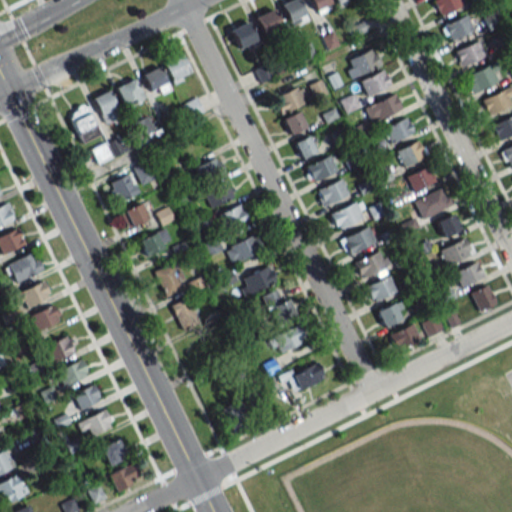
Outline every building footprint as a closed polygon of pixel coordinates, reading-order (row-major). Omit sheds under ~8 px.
[(305,17),(296,0),(286,0),(279,4),(289,25),(305,17)] [(331,6),(327,0),(307,0),(314,14),(331,6)] [(439,16),(461,3),(459,0),(432,0),(430,2),(439,16)] [(263,34),(279,24),(269,8),(252,18),(263,34)] [(439,26),(446,40),(471,29),(465,15),(439,26)] [(228,28),(236,48),(254,41),(246,21),(228,28)] [(460,67),(483,53),(474,39),(452,53),(460,67)] [(347,77),(378,68),(373,50),(342,59),(347,77)] [(189,75),(180,53),(161,61),(169,83),(189,75)] [(500,79),(492,62),(463,76),(470,92),(500,79)] [(167,88),(156,65),(139,74),(148,91),(157,87),(159,92),(167,88)] [(365,95),(388,85),(382,70),(359,80),(365,95)] [(142,100),(133,78),(114,86),(123,108),(142,100)] [(271,98),(279,113),(305,101),(298,86),(271,98)] [(511,103),(511,91),(511,87),(480,97),(485,113),(511,103)] [(103,123),(120,114),(106,89),(90,98),(103,123)] [(369,122),(399,107),(392,93),(362,107),(369,122)] [(79,142),(98,133),(83,104),(65,112),(79,142)] [(287,133),(304,126),(297,111),(281,118),(287,133)] [(511,113),(489,125),(497,139),(511,131),(511,113)] [(138,135),(152,129),(146,116),(132,123),(138,135)] [(380,128),(387,142),(411,131),(405,117),(380,128)] [(292,142),(299,158),(314,151),(307,135),(292,142)] [(106,142),(112,155),(126,149),(120,136),(106,142)] [(393,150),(401,166),(424,156),(417,140),(393,150)] [(511,161),(511,143),(498,150),(505,165),(511,161)] [(108,158),(104,144),(90,148),(94,162),(108,158)] [(307,180),(338,169),(333,155),(302,165),(307,180)] [(222,171),(214,156),(192,168),(200,182),(222,171)] [(139,184),(151,178),(143,161),(130,168),(139,184)] [(404,176),(411,191),(433,179),(426,165),(404,176)] [(105,184),(115,203),(136,191),(126,173),(105,184)] [(313,191),(321,206),(346,193),(339,178),(313,191)] [(202,192),(208,206),(231,196),(225,182),(202,192)] [(411,202),(421,219),(449,202),(440,186),(411,202)] [(364,213),(355,199),(327,215),(336,229),(364,213)] [(0,223),(13,217),(6,202),(0,204),(0,223)] [(126,227),(146,218),(139,202),(119,211),(126,227)] [(246,219),(239,203),(217,213),(224,229),(246,219)] [(458,228),(451,213),(434,221),(441,236),(458,228)] [(346,255),(372,239),(363,225),(337,241),(346,255)] [(0,234),(0,253),(23,242),(15,227),(0,234)] [(143,256),(166,245),(158,229),(136,240),(143,256)] [(260,249),(254,234),(222,248),(228,262),(260,249)] [(437,250),(444,266),(471,253),(464,237),(437,250)] [(357,278),(387,265),(380,249),(351,262),(357,278)] [(4,264),(13,282),(40,270),(32,252),(4,264)] [(183,287),(172,261),(151,270),(162,296),(183,287)] [(452,271),(458,286),(481,277),(475,262),(452,271)] [(236,280),(243,295),(274,280),(266,265),(236,280)] [(369,301),(393,289),(386,275),(362,287),(369,301)] [(9,295),(15,309),(48,295),(42,280),(9,295)] [(477,310),(494,303),(485,284),(468,292),(477,310)] [(259,296),(273,324),(293,314),(279,286),(259,296)] [(197,322),(185,297),(168,306),(180,330),(197,322)] [(374,310),(380,325),(403,315),(396,301),(374,310)] [(34,330),(58,319),(51,303),(27,315),(34,330)] [(425,335),(440,329),(435,316),(420,323),(425,335)] [(394,350),(418,339),(410,323),(386,335),(394,350)] [(278,352),(304,340),(297,324),(271,336),(278,352)] [(48,362),(73,349),(65,334),(41,347),(48,362)] [(86,374),(78,358),(53,370),(61,386),(86,374)] [(275,378),(284,396),(322,378),(314,360),(275,378)] [(98,399),(90,383),(70,394),(78,410),(98,399)] [(235,428),(246,417),(228,401),(217,412),(235,428)] [(111,424),(104,408),(75,422),(82,438),(111,424)] [(106,465),(124,457),(116,438),(97,447),(106,465)] [(0,451),(0,471),(11,468),(5,450),(0,451)] [(106,474),(115,491),(137,480),(128,463),(106,474)] [(0,480),(0,497),(4,505),(27,490),(14,472),(0,480)]
